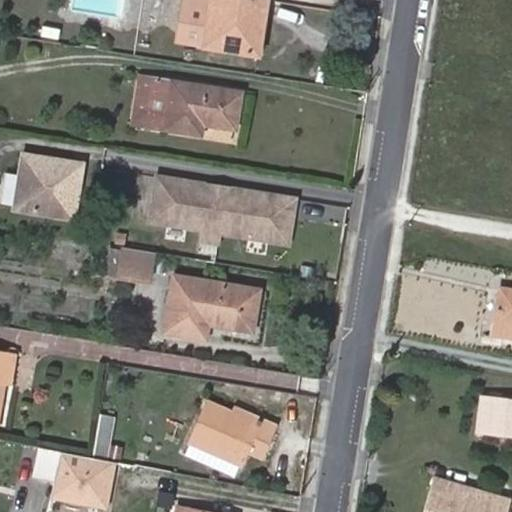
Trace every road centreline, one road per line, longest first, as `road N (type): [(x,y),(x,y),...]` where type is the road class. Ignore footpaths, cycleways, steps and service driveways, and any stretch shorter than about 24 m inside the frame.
road 1 (residential): [(330,511),(410,0)]
road 2 (unknown): [(359,327),(511,360)]
road 3 (unknown): [(379,202),(511,229)]
